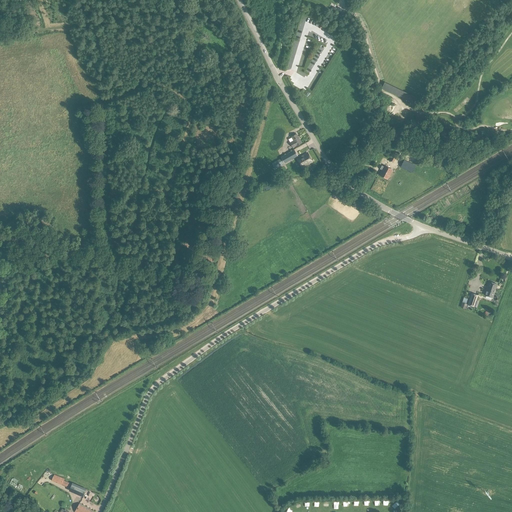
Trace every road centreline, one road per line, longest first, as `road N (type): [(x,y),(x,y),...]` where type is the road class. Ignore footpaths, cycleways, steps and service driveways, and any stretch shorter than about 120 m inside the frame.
road 1 (unclassified): [(100,511),(156,385),(236,328),(422,226)]
road 2 (unclassified): [(422,226),(335,173),(238,0)]
